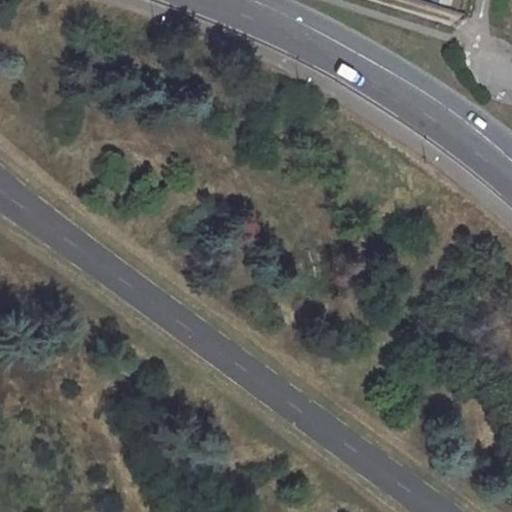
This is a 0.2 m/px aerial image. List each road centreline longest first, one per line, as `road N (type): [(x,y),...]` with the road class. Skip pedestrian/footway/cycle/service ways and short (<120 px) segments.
road 1 (secondary): [(233,0),(335,48),(511,165)]
road 2 (track): [(469,63),(478,17),(405,0)]
